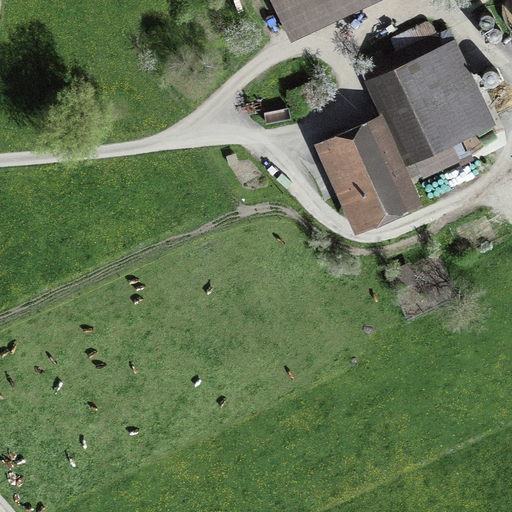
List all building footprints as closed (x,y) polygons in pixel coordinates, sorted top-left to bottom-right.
[(274,0),(286,24),(335,0),(274,0)] [(511,0),(499,0),(499,13),(505,27),(511,31),(511,0)] [(429,20),(394,36),(396,51),(379,59),(376,52),(364,58),(367,64),(361,67),(379,106),(391,101),(403,126),(392,131),(398,145),(409,140),(422,167),(453,153),(446,138),(477,123),(429,20)] [(497,26),(493,24),(490,25),(486,27),(485,30),(484,33),(486,37),(489,39),(493,40),(496,38),(499,36),(500,32),(499,29),(497,26)] [(311,79),(287,90),(298,114),(322,103),(311,79)] [(374,124),(329,145),(365,219),(409,198),(374,124)]
